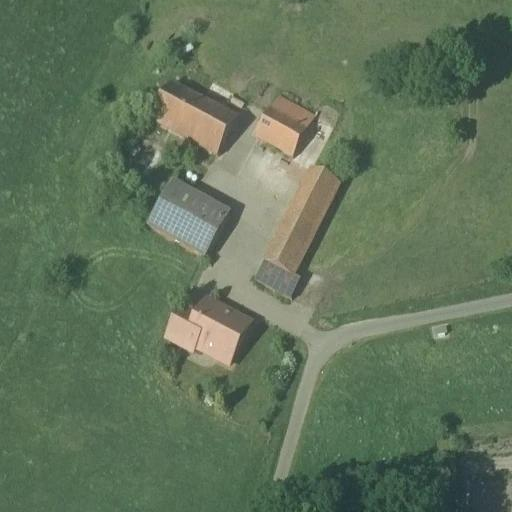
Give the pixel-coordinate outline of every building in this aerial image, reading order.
[(210,108),(172,87),(152,124),(190,144),(210,108)] [(314,119),(278,100),(257,140),(292,160),(314,119)] [(238,123),(210,108),(190,144),(218,160),(238,123)] [(312,173),(256,284),(292,302),(301,284),(294,280),(340,188),(312,173)] [(230,219),(173,187),(149,230),(206,262),(230,219)] [(227,313),(208,304),(200,319),(188,342),(189,343),(207,352),(206,355),(230,368),(250,329),(228,318),(227,313)] [(184,310),(167,342),(184,352),(189,343),(188,342),(200,319),(184,310)]
